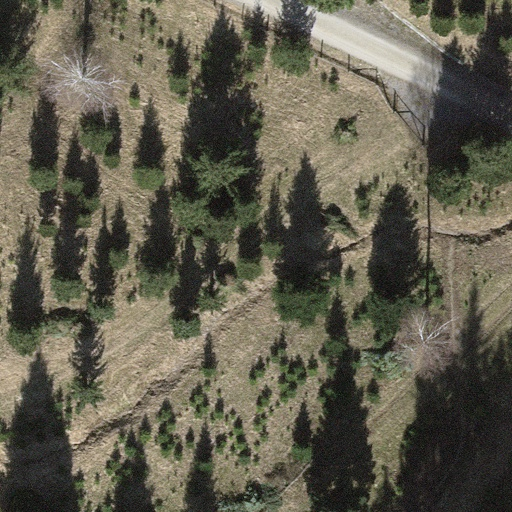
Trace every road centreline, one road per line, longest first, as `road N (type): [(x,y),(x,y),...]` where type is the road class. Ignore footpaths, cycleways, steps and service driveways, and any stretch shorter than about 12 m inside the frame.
road 1 (track): [(0,395),(79,378),(451,87)]
road 2 (track): [(511,302),(441,360),(298,511)]
road 3 (track): [(267,0),(511,120)]
